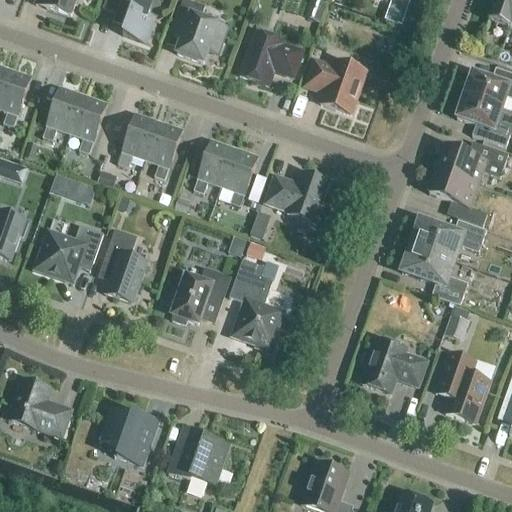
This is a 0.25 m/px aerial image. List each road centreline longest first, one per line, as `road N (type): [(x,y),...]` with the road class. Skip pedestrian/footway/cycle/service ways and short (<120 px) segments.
road 1 (residential): [(406,177),(0,31)]
road 2 (residential): [(318,431),(54,364),(0,335)]
road 3 (residential): [(406,177),(318,431)]
road 4 (residential): [(511,501),(318,431)]
road 5 (residential): [(464,0),(406,177)]
